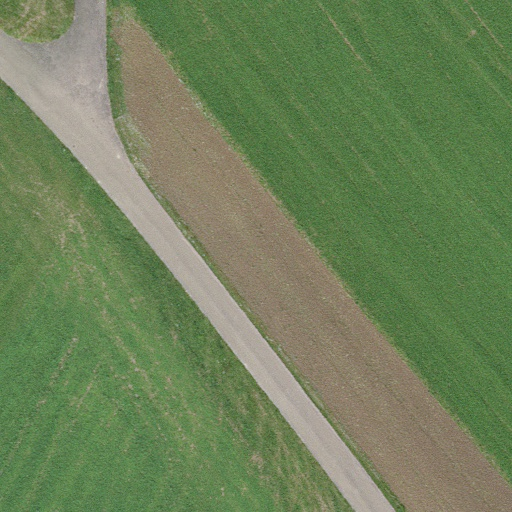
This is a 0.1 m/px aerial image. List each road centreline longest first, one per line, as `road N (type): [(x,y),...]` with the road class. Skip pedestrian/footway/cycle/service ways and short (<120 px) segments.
road 1 (unclassified): [(0,59),(74,123),(373,511)]
road 2 (track): [(74,123),(95,55),(90,0)]
